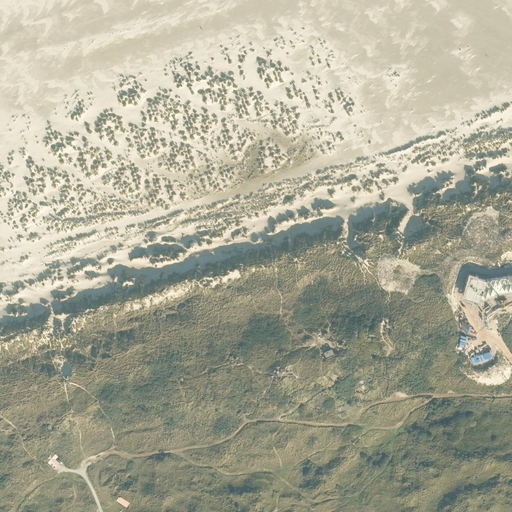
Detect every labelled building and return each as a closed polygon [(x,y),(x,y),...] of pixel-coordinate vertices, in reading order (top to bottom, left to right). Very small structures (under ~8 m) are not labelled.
[(470,276),(463,298),(479,303),(480,300),(485,299),(485,298),(489,297),(490,296),(494,295),(495,294),(511,291),(511,276),(486,280),(486,281),(470,276)] [(463,320),(459,330),(470,335),(474,325),(463,320)] [(355,334),(341,340),(343,344),(358,338),(359,334),(358,331),(354,332),(355,334)] [(331,349),(324,353),(327,359),(336,355),(336,354),(334,355),(334,353),(335,353),(334,352),(333,353),(331,349)] [(278,372),(278,370),(276,371),(277,373),(276,374),(274,374),(275,376),(276,376),(279,378),(280,378),(281,376),(282,374),(283,374),(282,372),(281,372),(280,372),(278,372)] [(393,394),(395,394),(410,391),(409,385),(394,388),(393,394)] [(338,408),(340,413),(358,406),(359,408),(362,407),(360,403),(359,404),(357,400),(338,408)] [(51,462),(56,466),(59,463),(55,459),(57,456),(53,452),(46,460),(50,463),(51,462)] [(127,506),(129,503),(120,497),(119,497),(117,500),(127,506)]
